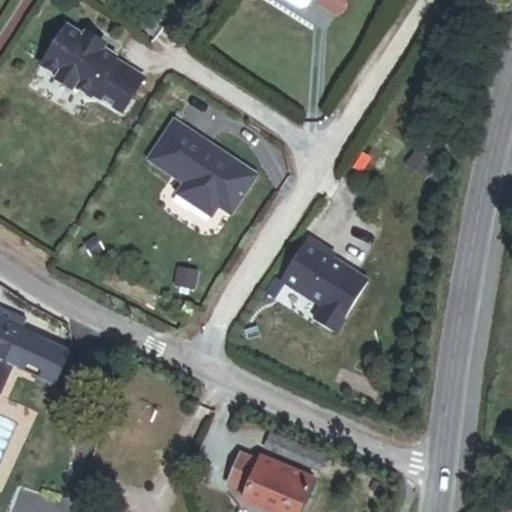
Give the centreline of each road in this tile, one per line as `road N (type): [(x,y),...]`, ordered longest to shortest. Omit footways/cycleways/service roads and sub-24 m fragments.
road 1 (residential): [(0,263),(194,359),(423,463),(444,465)]
road 2 (tertiary): [(444,465),(487,182),(511,77)]
